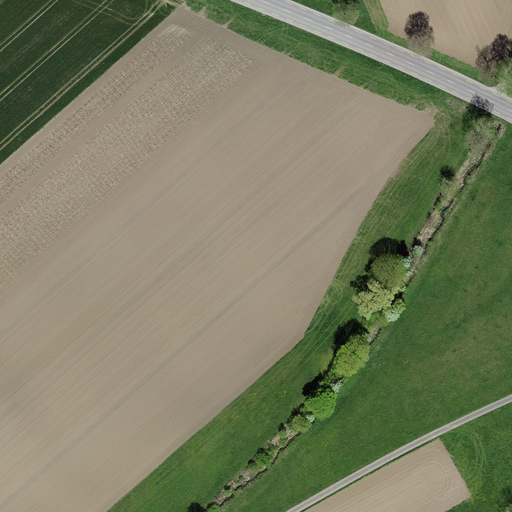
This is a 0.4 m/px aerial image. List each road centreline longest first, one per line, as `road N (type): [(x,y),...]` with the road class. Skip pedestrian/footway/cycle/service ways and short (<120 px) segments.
road 1 (secondary): [(259,0),(511,110)]
road 2 (unclassified): [(292,511),(511,398)]
